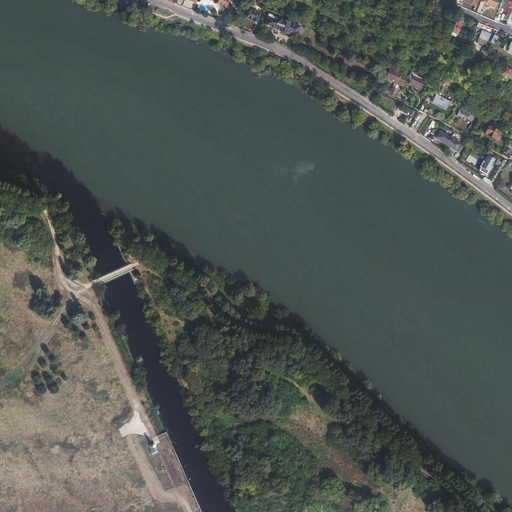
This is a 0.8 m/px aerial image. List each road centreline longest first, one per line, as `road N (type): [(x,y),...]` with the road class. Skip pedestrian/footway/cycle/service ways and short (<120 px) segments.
road 1 (tertiary): [(142,0),(292,56),(511,208)]
road 2 (track): [(132,265),(73,287),(64,281),(45,211),(33,198),(0,189)]
road 3 (track): [(84,287),(32,360),(0,385)]
